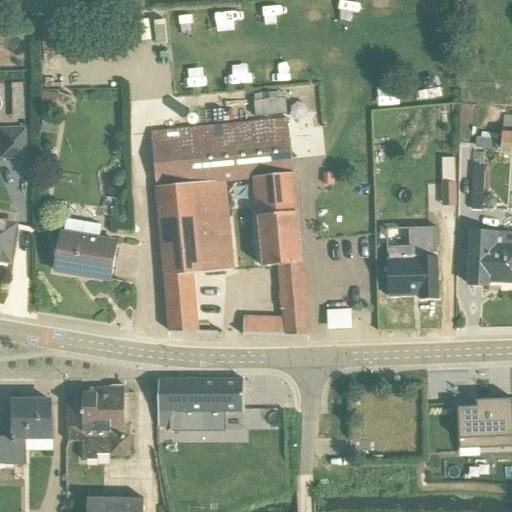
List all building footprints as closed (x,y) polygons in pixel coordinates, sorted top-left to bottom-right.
[(511,117),(502,117),(500,150),(511,150),(511,117)] [(292,175),(293,174),(286,119),(150,133),(155,187),(153,188),(169,333),(196,334),(194,276),(232,272),(223,182),(252,179),(292,175)] [(41,122),(40,134),(56,136),(57,125),(41,122)] [(0,129),(0,160),(25,159),(25,143),(29,143),(29,131),(24,131),(24,128),(0,129)] [(476,139),(475,149),(497,151),(497,136),(481,134),(480,139),(476,139)] [(471,212),(480,213),(480,211),(482,211),(484,154),(474,154),(471,212)] [(295,175),(293,174),(292,175),(252,179),(261,268),(301,264),(295,175)] [(383,209),(416,208),(415,191),(382,192),(383,209)] [(0,263),(7,264),(14,223),(0,220),(0,263)] [(65,224),(63,233),(61,233),(54,272),(109,281),(116,241),(99,239),(100,229),(97,226),(69,221),(65,224)] [(471,232),(469,286),(486,287),(487,282),(511,283),(511,235),(496,234),(496,233),(471,232)] [(420,246),(400,246),(400,258),(387,258),(388,297),(420,297),(420,300),(437,300),(436,258),(421,258),(420,246)] [(303,264),(277,267),(285,336),(307,336),(303,264)] [(327,312),(328,331),(352,330),(351,312),(327,312)] [(243,413),(243,382),(243,381),(157,381),(157,427),(169,427),(169,434),(224,434),(224,413),(243,413)] [(82,403),(66,403),(67,443),(82,443),(82,462),(96,462),(96,456),(108,456),(108,458),(129,458),(129,425),(124,425),(124,401),(128,401),(128,394),(114,394),(109,389),(89,389),(89,394),(82,394),(82,403)] [(511,448),(511,400),(476,402),(476,408),(457,409),(459,450),(511,448)] [(0,438),(0,470),(1,471),(1,466),(22,466),(22,452),(50,452),(50,403),(8,403),(8,438),(0,438)] [(94,503),(93,511),(144,511),(144,503),(94,503)]
